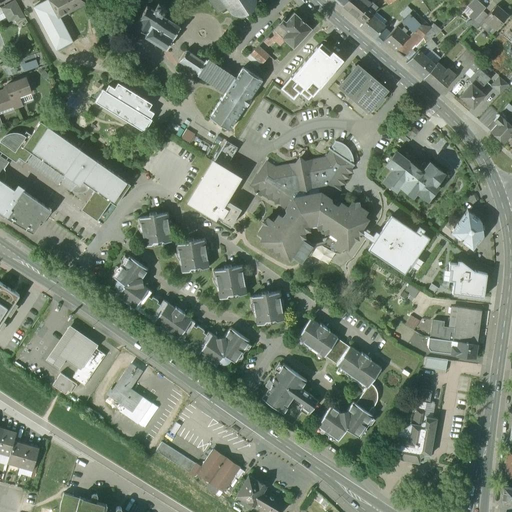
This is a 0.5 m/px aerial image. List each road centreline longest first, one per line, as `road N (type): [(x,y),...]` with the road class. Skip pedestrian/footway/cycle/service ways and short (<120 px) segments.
road 1 (secondary): [(382,511),(0,249)]
road 2 (secondary): [(477,511),(509,273),(500,197)]
road 3 (secondary): [(500,197),(466,134),(317,0)]
